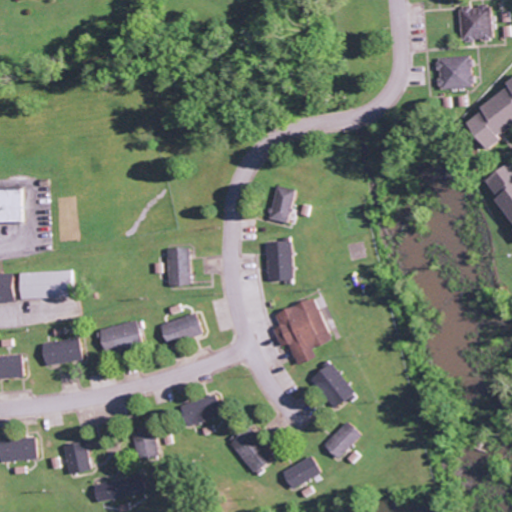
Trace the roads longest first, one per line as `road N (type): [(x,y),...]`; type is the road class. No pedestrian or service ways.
road 1 (residential): [(395,0),(397,50),(388,87),(356,115),(272,143),(245,175),(231,262),(244,349)]
road 2 (residential): [(0,410),(109,394),(244,349)]
